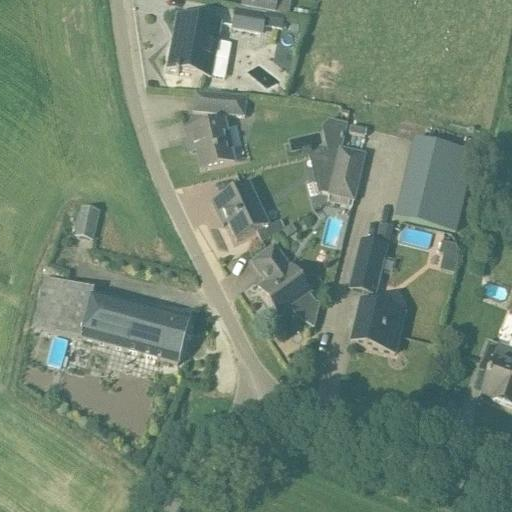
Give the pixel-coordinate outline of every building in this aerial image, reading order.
[(265,0),(242,0),(241,9),(288,19),(290,11),(291,5),(265,0)] [(284,21),(235,13),(232,32),(262,38),(264,30),(282,33),(284,21)] [(221,27),(177,18),(167,72),(176,74),(175,77),(211,83),(221,27)] [(195,97),(193,116),(244,121),(246,101),(195,97)] [(234,166),(224,124),(184,133),(190,156),(195,155),(200,174),(234,166)] [(475,157),(413,142),(394,220),(456,235),(475,157)] [(329,198),(339,153),(309,159),(317,197),(321,196),(329,198)] [(363,158),(339,153),(329,198),(328,200),(352,205),(363,158)] [(248,187),(211,204),(218,220),(223,218),(235,244),(256,234),(261,245),(283,232),(284,232),(280,223),(267,229),(248,187)] [(97,216),(80,212),(74,240),(91,243),(97,216)] [(284,232),(283,232),(288,240),(297,234),(292,226),(284,232)] [(374,248),(361,244),(349,292),(374,297),(385,250),(388,251),(393,230),(380,227),(374,248)] [(459,262),(460,256),(456,249),(441,245),(438,258),(459,262)] [(290,272),(274,249),(251,266),(267,288),(260,293),(278,318),(290,310),(298,321),(313,332),(320,307),(315,306),(309,298),(311,297),(292,271),(290,272)] [(485,262),(473,259),(469,275),(480,278),(485,262)] [(74,289),(45,282),(32,331),(80,344),(81,343),(177,368),(189,323),(92,297),(93,294),(74,289)] [(403,317),(360,307),(351,347),(394,357),(403,317)] [(490,402),(502,407),(511,380),(511,353),(499,348),(487,344),(479,367),(490,371),(481,396),(491,400),(490,402)] [(511,380),(502,407),(511,410),(511,380)]
